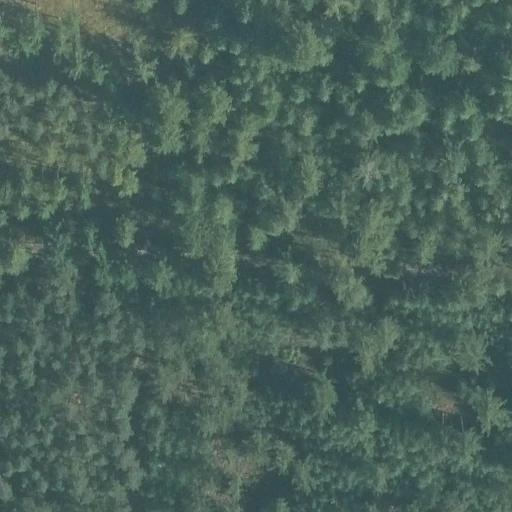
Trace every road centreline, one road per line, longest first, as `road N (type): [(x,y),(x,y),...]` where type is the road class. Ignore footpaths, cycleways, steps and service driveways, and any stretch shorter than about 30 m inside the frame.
road 1 (track): [(0,247),(511,285)]
road 2 (track): [(138,511),(160,0)]
